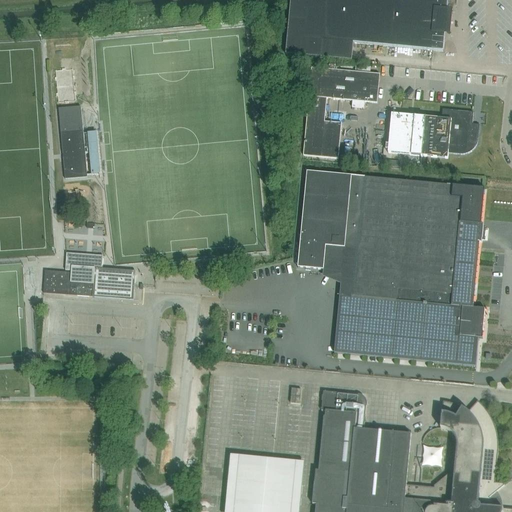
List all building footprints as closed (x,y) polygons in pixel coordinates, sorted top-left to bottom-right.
[(433,51),(443,52),(448,0),(290,0),(285,55),(352,62),(353,44),(433,51)] [(377,104),(379,76),(311,69),(302,157),(337,160),(341,125),(324,123),(326,99),(377,104)] [(59,109),(65,180),(87,178),(81,107),(59,109)] [(473,113),(469,113),(443,110),(442,120),(391,116),(388,154),(448,159),(448,154),(460,155),(463,155),(465,155),(470,153),(472,152),(474,150),(476,148),(477,145),(477,143),(478,140),(479,126),(472,125),(473,113)] [(370,166),(374,145),(357,142),(353,163),(370,166)] [(306,172),(297,268),(323,271),(341,272),(355,274),(348,349),(334,347),(334,354),(475,367),(477,343),(478,339),(482,339),(485,311),(485,310),(473,309),(479,243),(482,244),(482,240),(482,234),(483,225),(481,225),(484,189),(483,189),(306,172)] [(67,255),(67,254),(66,254),(65,271),(71,271),(70,275),(45,273),(45,272),(45,271),(43,294),(133,301),(135,276),(101,273),(103,256),(102,256),(102,258),(67,255)] [(301,390),(292,389),(290,404),(300,405),(301,390)] [(316,471),(313,505),(317,505),(316,511),(511,511),(511,510),(502,509),(502,508),(502,506),(502,504),(502,503),(501,501),(501,499),(500,498),(499,496),(498,494),(498,493),(497,492),(504,486),(503,484),(495,483),(498,450),(498,446),(498,439),(496,433),(495,427),(491,419),(490,417),(488,414),(486,410),(484,408),(482,406),(479,404),(478,402),(468,413),(466,411),(463,409),(462,408),(460,407),(458,406),(456,405),(453,405),(451,404),(448,403),(445,403),(443,403),(441,429),(440,429),(442,429),(443,430),(446,430),(447,431),(449,432),(450,433),(452,435),(454,437),(455,438),(456,440),(456,442),(457,444),(457,446),(457,448),(455,462),(452,461),(450,478),(437,489),(414,487),(406,486),(410,452),(411,435),(396,434),(364,431),(366,405),(366,403),(366,401),(365,400),(364,398),(363,397),(361,396),(360,396),(358,396),(323,392),(321,410),(321,411),(326,412),(320,466),(319,466),(319,471),(316,471)] [(424,449),(424,467),(443,466),(442,448),(424,449)] [(230,459),(225,511),(298,511),(303,466),(230,459)]
